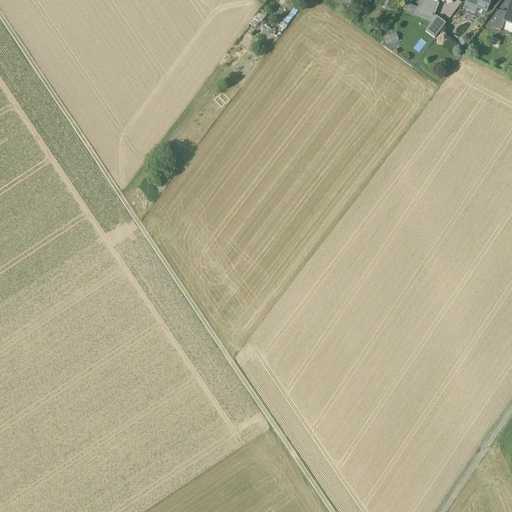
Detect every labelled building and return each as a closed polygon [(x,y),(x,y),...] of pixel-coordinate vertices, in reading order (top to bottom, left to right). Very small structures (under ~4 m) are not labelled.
[(434,17),(439,5),(425,0),(421,0),(417,10),(434,17)] [(467,0),(463,10),(475,15),(478,9),(486,13),(491,0),(467,0)] [(511,33),(511,1),(506,15),(502,23),(504,24),(501,29),(511,33)] [(434,17),(417,10),(415,16),(433,23),(437,18),(434,17)] [(502,23),(506,15),(500,13),(493,29),(500,32),(501,29),(504,24),(502,23)] [(426,33),(435,39),(445,25),(437,18),(433,23),(426,33)]
